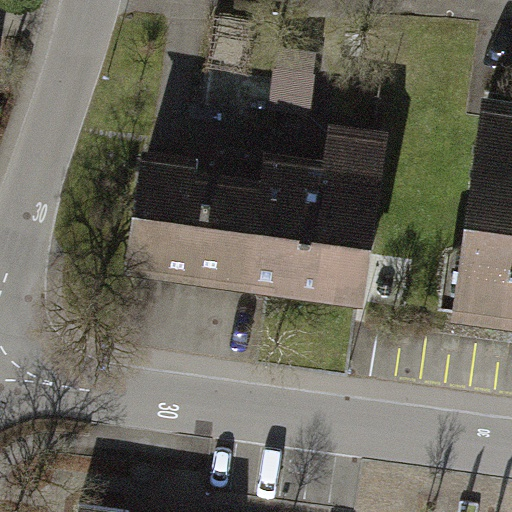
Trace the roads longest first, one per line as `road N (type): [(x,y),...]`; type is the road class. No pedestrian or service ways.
road 1 (residential): [(0,381),(511,450)]
road 2 (residential): [(92,0),(0,284)]
